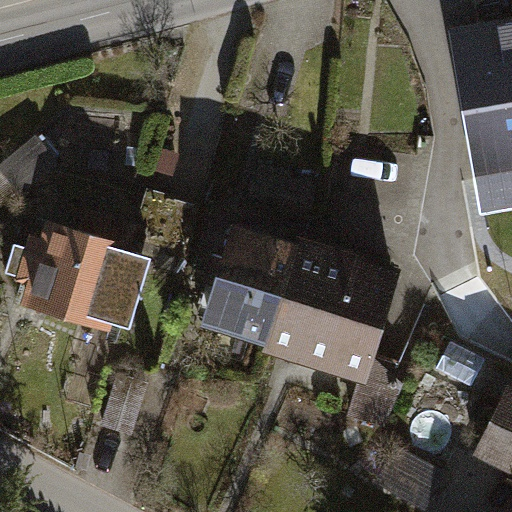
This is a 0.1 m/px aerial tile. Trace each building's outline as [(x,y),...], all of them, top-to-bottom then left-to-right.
[(511,16),(499,19),(478,21),(450,25),(482,212),(511,206),(511,16)] [(38,135),(0,165),(0,168),(0,169),(18,192),(20,195),(60,163),(38,135)] [(257,166),(253,216),(316,221),(320,171),(257,166)] [(0,206),(18,192),(0,169),(0,168),(0,206)] [(200,327),(267,346),(298,238),(231,219),(200,327)] [(131,331),(153,252),(39,220),(16,299),(131,331)] [(299,233),(298,238),(267,346),(265,351),(366,380),(373,357),(400,262),(299,233)] [(406,366),(373,357),(366,380),(355,417),(388,427),(406,366)] [(511,472),(511,386),(508,385),(475,454),(511,472)]
